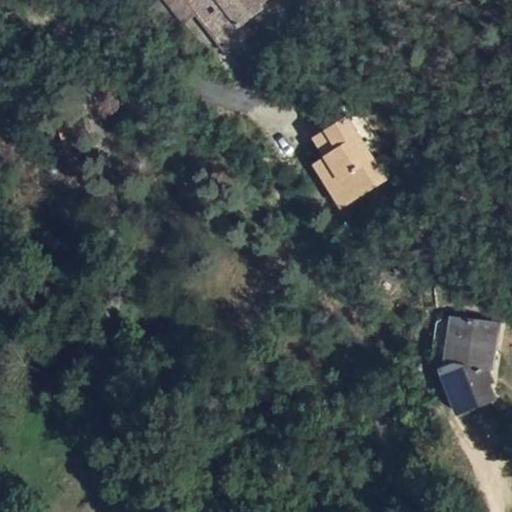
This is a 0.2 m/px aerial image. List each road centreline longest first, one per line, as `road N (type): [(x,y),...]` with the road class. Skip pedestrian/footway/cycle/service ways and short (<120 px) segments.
road 1 (track): [(124,511),(96,401),(118,299),(113,174),(92,81),(57,0)]
road 2 (unknown): [(244,88),(218,81),(114,18),(69,0),(59,5)]
